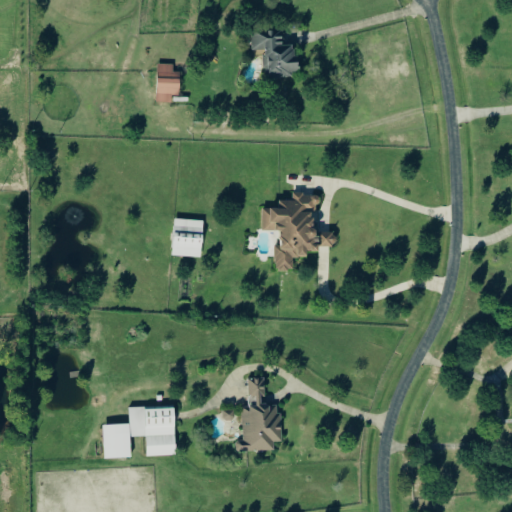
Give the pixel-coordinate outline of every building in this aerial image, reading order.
[(253,32),(254,51),(265,51),(265,76),(301,76),(301,59),(294,59),(294,46),(283,46),(283,31),(253,32)] [(171,66),(155,65),(154,103),(169,103),(169,97),(177,97),(177,73),(171,73),(171,66)] [(318,195),(293,196),(293,202),(279,202),(279,210),(263,210),(263,232),(281,232),(281,247),(276,247),(277,272),(294,272),(294,259),(309,259),(309,253),(320,253),(320,247),(337,247),(336,233),(319,233),(318,195)] [(200,258),(200,221),(171,221),(171,258),(200,258)] [(249,379),(250,408),(242,408),(244,441),(236,441),(237,452),(275,451),(274,442),(282,442),(281,404),(266,405),(265,378),(249,379)] [(174,457),(172,408),(127,410),(127,426),(101,426),(102,460),(129,460),(128,439),(144,438),(145,458),(174,457)]
